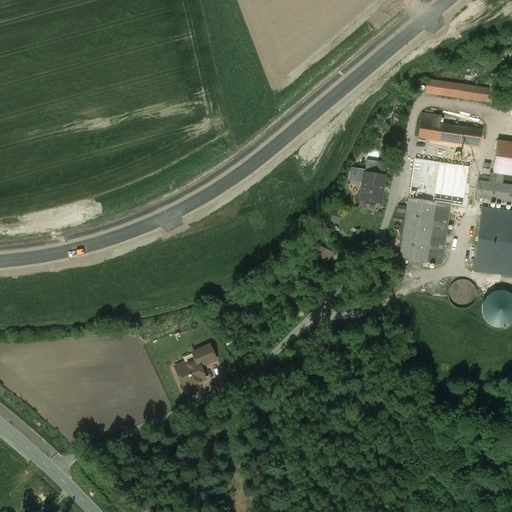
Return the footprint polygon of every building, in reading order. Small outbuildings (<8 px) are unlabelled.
[(489,89),(427,80),(425,93),(487,102),(489,89)] [(433,116),(422,114),(418,137),(480,148),(482,131),(432,123),(433,116)] [(511,175),(511,142),(498,141),(493,173),(490,173),(489,182),(478,181),(476,198),(511,202),(511,185),(501,184),(503,174),(511,175)] [(366,160),(365,170),(364,173),(376,174),(378,162),(366,160)] [(358,182),(362,183),(364,173),(365,170),(352,169),(349,183),(358,184),(358,182)] [(458,206),(462,179),(413,172),(400,259),(441,265),(450,205),(458,206)] [(376,174),(364,173),(362,183),(359,200),(381,203),(385,176),(376,174)] [(511,212),(482,208),(474,271),(511,276),(511,212)] [(332,252),(321,247),(315,260),(326,265),(332,252)] [(471,283),(467,281),(462,280),(458,281),(453,283),(450,287),(448,292),(448,296),(450,301),(453,305),(456,308),(461,309),(466,309),(470,307),(474,304),(476,300),(477,295),(477,291),(475,286),(471,283)] [(511,295),(506,292),(500,291),(494,293),(489,296),(485,300),(483,306),(482,312),(484,318),(488,323),(493,326),(498,328),(504,328),(510,326),(511,323),(511,295)] [(184,363),(175,367),(184,389),(192,385),(194,388),(199,386),(199,383),(205,379),(200,367),(216,360),(210,345),(193,353),(196,361),(185,365),(184,363)]
